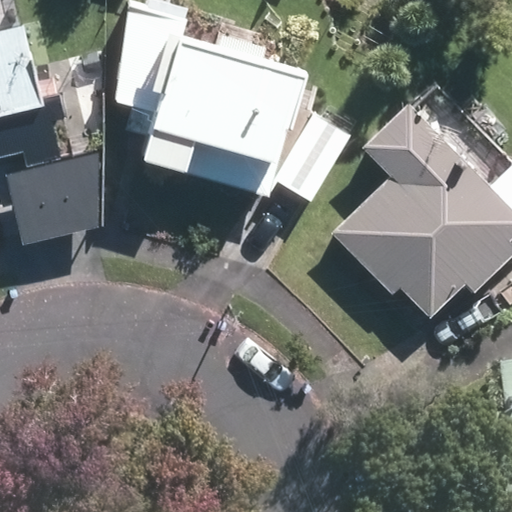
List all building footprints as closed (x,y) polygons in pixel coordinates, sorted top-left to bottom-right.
[(172,0),(148,0),(147,5),(129,0),(127,0),(114,97),(133,103),(126,126),(150,132),(144,153),(268,189),(304,67),(181,31),(186,16),(185,16),(188,4),(172,0)] [(0,153),(27,147),(30,161),(61,154),(57,139),(59,139),(54,117),(66,114),(60,89),(47,92),(38,54),(33,55),(25,20),(0,25),(0,153)] [(511,157),(490,180),(408,97),(362,142),(390,170),(330,229),(391,290),(399,283),(429,313),(463,279),(473,289),(511,250),(511,237),(509,235),(511,231),(511,157)] [(351,131),(316,110),(275,179),(310,200),(351,131)] [(511,511),(511,366),(500,368),(509,437),(500,438),(510,511),(511,511)]
